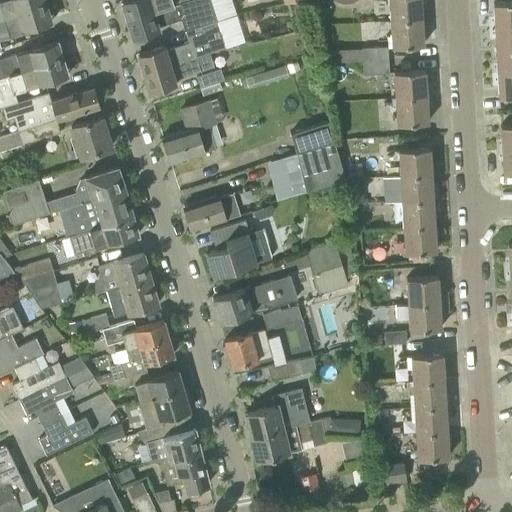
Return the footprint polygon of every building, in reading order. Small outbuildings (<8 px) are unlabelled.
[(0,0),(0,18),(47,4),(45,0),(0,0)] [(122,0),(121,1),(127,19),(180,3),(178,0),(122,0)] [(217,21),(210,0),(189,0),(180,3),(127,19),(133,39),(157,31),(156,26),(182,18),(186,31),(217,21)] [(421,0),(390,0),(391,20),(422,18),(421,0)] [(495,26),(511,24),(511,0),(493,2),(495,26)] [(290,5),(293,14),(304,11),(301,2),(290,5)] [(47,4),(0,18),(0,47),(1,47),(0,44),(0,37),(52,21),(47,4)] [(322,24),(321,11),(309,12),(310,25),(322,24)] [(422,18),(391,20),(393,46),(424,44),(422,18)] [(217,21),(186,31),(189,42),(167,48),(166,45),(138,54),(143,73),(209,53),(225,48),(217,21)] [(496,50),(511,48),(511,24),(495,26),(496,50)] [(0,76),(63,57),(57,40),(0,57),(0,76)] [(363,60),(389,59),(388,45),(362,47),(328,49),(329,61),(363,60)] [(497,73),(511,72),(511,48),(496,50),(497,73)] [(209,53),(143,73),(149,92),(174,85),(171,78),(213,65),(209,53)] [(63,57),(0,76),(0,106),(4,106),(15,102),(11,92),(68,74),(63,57)] [(389,59),(363,60),(363,73),(389,72),(389,59)] [(286,64),(289,72),(301,69),(298,60),(286,64)] [(257,86),(289,75),(285,64),(253,74),(257,86)] [(196,75),(200,87),(224,80),(220,68),(196,75)] [(396,97),(427,95),(426,69),(394,71),(396,97)] [(511,72),(497,73),(499,97),(511,96),(511,72)] [(233,77),(224,80),(200,87),(202,95),(235,84),(233,77)] [(49,92),(15,102),(4,106),(8,119),(16,117),(20,129),(57,118),(99,105),(93,87),(51,100),(49,92)] [(427,95),(396,97),(398,123),(429,121),(427,95)] [(171,162),(204,151),(197,128),(218,122),(210,97),(179,106),(187,129),(163,136),(171,162)] [(102,116),(73,125),(82,156),(112,146),(102,116)] [(57,118),(20,129),(0,135),(0,148),(60,129),(57,118)] [(292,131),(297,151),(334,139),(330,119),(292,131)] [(502,149),(511,148),(511,124),(501,125),(502,149)] [(334,139),(297,151),(306,190),(344,178),(334,139)] [(401,175),(432,173),(430,147),(399,148),(401,175)] [(511,172),(511,148),(502,149),(503,173),(511,172)] [(344,162),(345,176),(362,175),(362,161),(344,162)] [(11,224),(61,209),(125,189),(118,165),(84,176),(88,186),(46,200),(39,179),(0,191),(11,224)] [(432,173),(401,175),(402,200),(433,198),(432,173)] [(19,174),(0,180),(0,183),(2,189),(21,183),(19,174)] [(351,199),(364,198),(363,193),(365,193),(364,177),(350,178),(351,199)] [(125,189),(61,209),(69,236),(102,226),(133,216),(125,189)] [(192,229),(240,214),(232,190),(216,195),(185,205),(192,229)] [(433,198),(402,200),(394,201),(395,213),(403,213),(403,225),(435,224),(433,198)] [(272,203),(253,210),(255,216),(264,218),(271,215),(274,209),(272,203)] [(133,216),(102,226),(69,236),(74,253),(138,234),(133,216)] [(207,251),(206,252),(214,276),(215,276),(215,275),(256,263),(248,234),(250,233),(246,219),(210,230),(211,232),(212,231),(216,244),(218,243),(220,248),(208,252),(207,251)] [(435,224),(403,225),(405,252),(436,250),(435,224)] [(0,251),(0,252),(4,256),(12,253),(0,237),(0,251)] [(346,238),(306,250),(319,291),(347,282),(346,276),(341,264),(352,261),(353,261),(346,238)] [(0,280),(16,273),(4,256),(0,252),(0,280)] [(97,293),(109,290),(151,277),(144,252),(102,264),(105,277),(99,278),(97,283),(97,287),(97,291),(97,293)] [(15,268),(22,279),(53,270),(50,258),(15,268)] [(341,264),(346,276),(356,273),(352,261),(341,264)] [(53,270),(22,279),(42,307),(62,302),(53,270)] [(408,303),(439,301),(438,275),(407,277),(408,303)] [(151,277),(109,290),(116,315),(159,303),(151,277)] [(281,302),(274,279),(212,297),(214,301),(213,301),(215,309),(217,309),(220,321),(281,302)] [(439,301),(408,303),(396,304),(397,318),(409,317),(410,330),(441,328),(439,301)] [(282,307),(262,313),(266,327),(302,317),(298,304),(283,308),(282,307)] [(0,339),(10,335),(22,329),(11,307),(0,312),(0,339)] [(96,329),(102,327),(109,325),(106,313),(81,319),(84,328),(85,332),(96,329)] [(84,328),(81,319),(70,323),(73,331),(84,328)] [(109,325),(102,327),(106,339),(122,334),(126,348),(169,336),(164,319),(134,327),(132,320),(110,326),(109,325)] [(263,328),(225,338),(232,365),(259,358),(258,354),(269,351),(263,328)] [(96,329),(85,332),(79,334),(82,344),(99,339),(96,329)] [(382,343),(407,342),(406,329),(382,331),(382,343)] [(368,344),(382,343),(382,331),(367,332),(368,344)] [(10,335),(0,339),(0,351),(1,354),(0,354),(0,372),(16,365),(34,356),(49,349),(43,337),(35,341),(33,339),(16,347),(10,335)] [(169,336),(126,348),(115,352),(118,363),(110,365),(112,372),(96,377),(101,383),(109,381),(146,370),(144,362),(174,354),(169,336)] [(413,381),(444,379),(443,353),(411,355),(413,381)] [(34,356),(16,365),(22,377),(12,382),(19,397),(87,365),(80,356),(60,365),(58,361),(40,369),(34,356)] [(271,379),(303,372),(300,358),(297,359),(268,365),(271,379)] [(44,419),(61,411),(55,399),(73,390),(71,386),(94,375),(87,365),(19,397),(27,413),(39,408),(44,419)] [(146,370),(109,381),(112,392),(135,385),(139,399),(183,386),(178,369),(148,377),(146,370)] [(415,406),(446,404),(444,379),(413,381),(415,406)] [(177,419),(176,414),(190,409),(183,386),(139,399),(147,427),(177,419)] [(276,404),(245,412),(251,434),(307,421),(299,388),(274,394),(276,404)] [(447,430),(446,404),(415,406),(416,432),(447,430)] [(61,411),(44,419),(50,432),(39,438),(47,454),(93,431),(85,415),(67,424),(61,411)] [(110,416),(113,422),(119,419),(116,413),(110,416)] [(323,417),(307,421),(251,434),(257,460),(303,448),(302,443),(314,440),(315,445),(329,442),(323,417)] [(177,419),(147,427),(138,430),(146,443),(147,443),(152,462),(161,459),(201,449),(196,427),(181,431),(177,419)] [(121,421),(99,433),(101,442),(125,434),(121,421)] [(447,430),(416,432),(418,458),(449,456),(447,430)] [(0,487),(0,511),(14,511),(23,508),(20,504),(32,498),(6,444),(0,447),(0,485),(1,487),(0,487)] [(201,485),(210,483),(201,449),(161,459),(168,487),(186,482),(188,488),(192,494),(201,492),(201,485)] [(404,460),(383,464),(386,481),(406,478),(404,460)] [(353,487),(369,484),(365,464),(350,467),(353,487)] [(122,485),(136,478),(130,467),(116,473),(122,485)] [(301,492),(319,489),(316,473),(298,476),(301,492)] [(99,503),(80,511),(124,511),(108,477),(90,485),(99,503)] [(170,498),(168,488),(154,492),(163,511),(189,511),(188,508),(177,511),(174,498),(170,498)] [(137,509),(152,501),(147,491),(132,498),(137,509)] [(152,501),(137,509),(138,511),(154,511),(157,511),(152,501)]
